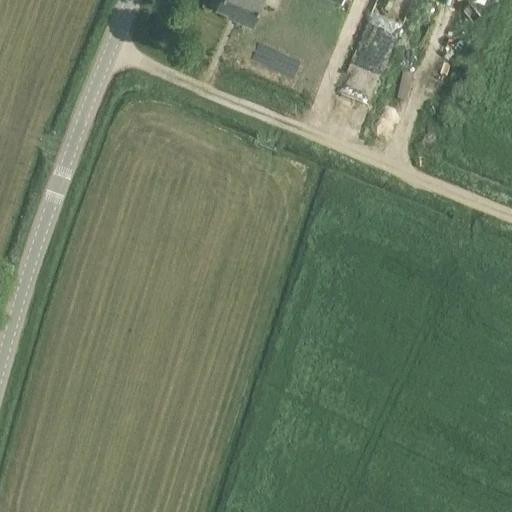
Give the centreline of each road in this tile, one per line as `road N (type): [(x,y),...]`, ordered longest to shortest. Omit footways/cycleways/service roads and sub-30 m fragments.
road 1 (track): [(511,214),(102,47)]
road 2 (unclassified): [(0,369),(31,256),(122,0)]
